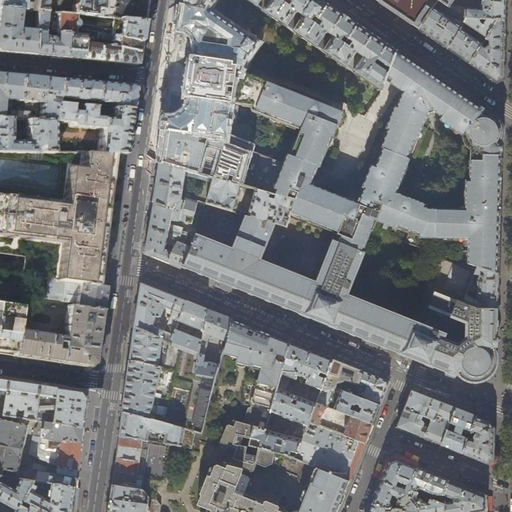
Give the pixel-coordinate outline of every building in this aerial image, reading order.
[(29,11),(31,11),(32,0),(0,0),(0,8),(19,10),(29,11)] [(32,0),(31,11),(35,12),(43,13),(44,13),(45,1),(46,1),(47,1),(48,1),(49,1),(50,0),(73,0),(75,2),(75,6),(72,6),(71,7),(71,15),(73,15),(121,20),(143,22),(145,7),(146,0),(32,0)] [(182,0),(181,6),(210,10),(216,0),(246,0),(264,12),(265,11),(362,78),(378,89),(381,91),(385,80),(397,51),(379,39),(343,14),(322,0),(182,0)] [(375,0),(398,15),(418,29),(438,0),(375,0)] [(450,8),(438,0),(418,29),(434,40),(448,49),(467,20),(456,12),(453,16),(459,20),(456,24),(444,16),(450,8)] [(450,8),(456,12),(467,20),(480,21),(486,21),(499,22),(505,22),(505,1),(505,0),(438,0),(450,8)] [(227,142),(233,104),(242,72),(247,57),(249,58),(259,43),(210,10),(181,6),(179,22),(177,33),(182,35),(184,36),(186,38),(188,39),(189,41),(190,42),(190,43),(191,45),(192,49),(192,51),(191,53),(189,53),(189,56),(188,57),(187,61),(187,62),(188,63),(187,66),(189,66),(186,88),(184,88),(184,90),(183,91),(182,96),(182,97),(183,97),(182,101),(185,101),(184,103),(184,105),(183,106),(182,108),(181,109),(179,111),(178,112),(176,113),(174,114),(170,114),(168,114),(166,114),(165,115),(164,126),(227,142)] [(19,10),(0,8),(0,52),(10,53),(30,55),(33,28),(17,26),(19,10)] [(41,37),(43,13),(35,12),(34,17),(33,28),(30,55),(46,57),(63,58),(64,34),(55,33),(50,33),(49,38),(41,37)] [(73,21),(73,15),(71,15),(57,14),(55,33),(64,34),(71,35),(72,35),(73,29),(76,27),(76,23),(74,21),(73,21)] [(142,28),(143,22),(121,20),(120,24),(111,22),(110,26),(86,22),(80,22),(78,36),(82,36),(87,36),(88,31),(140,42),(142,28)] [(480,24),(478,24),(480,21),(467,20),(448,49),(459,57),(470,64),(481,48),(483,45),(499,22),(486,21),(482,27),(482,26),(481,25),(480,24)] [(504,51),(505,22),(499,22),(483,45),(485,46),(486,45),(488,46),(484,50),(481,48),(470,64),(480,71),(496,82),(503,79),(504,51)] [(138,55),(140,42),(88,31),(87,36),(82,36),(80,60),(106,62),(137,65),(138,55)] [(78,36),(72,35),(71,35),(64,34),(63,58),(72,59),(80,60),(82,36),(78,36)] [(301,131),(291,157),(289,156),(285,166),(274,194),(294,199),(291,212),(338,231),(337,234),(340,235),(337,241),(361,251),(374,221),(408,235),(404,244),(477,265),(498,275),(499,241),(499,210),(501,160),(501,147),(499,146),(501,144),(502,142),(502,140),(503,138),(503,136),(503,130),(502,128),(501,124),(500,122),(498,120),(495,117),(493,116),(492,115),(489,114),(486,113),(483,112),(484,111),(469,101),(449,87),(428,72),(397,51),(385,80),(403,92),(397,108),(394,107),(386,129),(388,130),(381,149),(384,149),(376,168),(372,166),(357,204),(310,186),(317,168),(319,168),(331,137),(332,137),(341,114),(242,72),(233,104),(252,107),(251,112),(301,131)] [(3,74),(0,73),(0,99),(13,100),(13,103),(16,103),(19,76),(3,74)] [(36,77),(19,76),(16,103),(19,103),(19,101),(40,103),(38,121),(52,122),(55,104),(55,98),(94,102),(96,83),(75,81),(36,77)] [(96,83),(94,102),(107,103),(107,108),(130,110),(131,99),(133,87),(112,85),(96,83)] [(126,134),(130,110),(107,108),(78,106),(77,113),(69,112),(70,105),(55,104),(52,122),(38,121),(33,121),(25,121),(25,142),(9,142),(9,120),(5,119),(0,119),(0,152),(52,153),(52,122),(68,123),(70,127),(98,130),(96,154),(110,154),(123,154),(126,134)] [(6,115),(5,119),(9,120),(14,120),(15,111),(9,111),(9,115),(6,115)] [(15,111),(14,120),(25,121),(33,121),(33,116),(27,116),(27,112),(15,111)] [(237,146),(227,142),(164,126),(163,135),(159,161),(184,169),(214,177),(240,184),(256,189),(274,194),(285,166),(237,147),(237,146)] [(52,153),(0,152),(0,273),(24,277),(26,277),(46,280),(93,286),(96,263),(98,241),(101,219),(104,196),(107,175),(110,154),(96,154),(52,153)] [(180,199),(184,169),(159,161),(155,182),(152,203),(182,211),(184,200),(180,199)] [(233,210),(240,184),(214,177),(207,203),(208,204),(233,210)] [(287,225),(291,212),(294,199),(274,194),(256,189),(249,215),(274,222),(287,225)] [(198,201),(189,199),(186,198),(185,197),(184,200),(182,211),(152,203),(148,231),(145,253),(158,258),(172,264),(181,268),(182,266),(193,240),(188,239),(190,233),(183,231),(183,228),(170,224),(171,219),(179,221),(179,220),(192,223),(198,201)] [(429,307),(422,326),(345,295),(363,251),(361,251),(337,241),(334,240),(317,283),(258,260),(274,222),(249,215),(248,215),(233,250),(195,235),(193,240),(182,266),(208,277),(237,288),(292,310),(302,314),(301,315),(336,328),(369,341),(398,353),(415,360),(432,367),(447,373),(454,376),(457,374),(459,376),(461,378),(463,380),(466,381),(468,382),(471,383),(474,383),(476,383),(478,383),(481,382),(484,381),(486,380),(489,378),(490,377),(492,375),(493,373),(495,370),(496,368),(496,365),(497,363),(497,360),(497,359),(496,356),(495,353),(494,351),(493,348),(495,347),(496,347),(497,310),(476,308),(462,304),(463,303),(475,270),(437,257),(419,303),(429,307)] [(497,288),(498,275),(477,265),(475,270),(463,303),(462,304),(476,308),(497,310),(497,288)] [(0,273),(0,352),(12,354),(15,331),(19,310),(21,311),(26,277),(24,277),(0,273)] [(63,302),(74,304),(73,307),(100,311),(102,300),(104,287),(93,286),(46,280),(44,295),(39,294),(39,299),(63,302)] [(135,327),(171,342),(186,302),(141,283),(137,306),(135,327)] [(198,353),(199,352),(206,310),(203,308),(186,302),(171,342),(198,353)] [(96,338),(100,311),(73,307),(66,306),(61,338),(15,331),(12,354),(11,356),(55,363),(86,367),(93,362),(96,338)] [(219,315),(206,310),(199,352),(205,353),(207,343),(205,343),(207,341),(209,335),(212,336),(211,339),(214,340),(215,337),(226,342),(232,322),(233,320),(219,315)] [(250,410),(247,410),(244,422),(237,421),(236,427),(227,425),(220,443),(222,446),(223,446),(222,448),(224,451),(232,455),(226,468),(219,464),(215,466),(212,477),(208,475),(200,495),(202,495),(197,505),(208,509),(208,511),(207,511),(337,511),(339,507),(346,492),(350,481),(295,459),(295,458),(290,457),(277,454),(274,453),(258,449),(248,446),(251,439),(254,428),(265,431),(271,412),(277,389),(289,343),(275,338),(252,329),(240,324),(232,322),(226,342),(224,347),(222,354),(238,357),(237,362),(250,365),(243,398),(244,403),(250,404),(250,410)] [(171,342),(135,327),(132,343),(126,386),(123,412),(143,417),(151,420),(184,429),(201,433),(214,378),(195,374),(198,354),(198,353),(171,342)] [(322,355),(289,343),(277,389),(271,412),(283,416),(282,417),(293,422),(294,421),(299,423),(290,437),(265,431),(254,428),(251,439),(260,442),(258,449),(274,453),(275,448),(281,449),(280,451),(278,450),(277,454),(290,457),(291,452),(297,454),(301,440),(302,441),(309,422),(315,405),(283,392),(286,390),(290,378),(295,380),(297,375),(307,379),(305,384),(315,387),(311,399),(317,401),(332,360),(322,355)] [(204,356),(198,354),(195,374),(214,378),(215,378),(219,365),(203,362),(204,356)] [(356,386),(362,372),(336,361),(332,360),(317,401),(316,403),(326,407),(327,408),(334,389),(356,386)] [(356,386),(334,389),(341,392),(380,406),(384,394),(389,382),(375,377),(362,372),(356,386)] [(0,379),(0,394),(1,395),(2,393),(2,391),(7,392),(3,416),(14,418),(27,420),(39,421),(84,428),(86,413),(88,399),(83,392),(70,390),(23,383),(0,379)] [(437,416),(443,403),(412,391),(403,412),(397,427),(411,433),(424,438),(432,420),(435,421),(437,416)] [(334,410),(372,425),(376,414),(380,406),(341,392),(334,410)] [(372,425),(334,410),(330,409),(329,412),(332,413),(330,417),(348,424),(347,428),(340,425),(328,420),(322,419),(326,407),(316,403),(315,405),(309,422),(365,443),(368,434),(372,425)] [(444,404),(443,403),(437,416),(441,417),(440,420),(439,419),(437,422),(435,421),(432,420),(424,438),(432,442),(441,445),(455,409),(444,404)] [(458,409),(455,409),(441,445),(452,450),(462,454),(468,439),(469,435),(465,434),(463,435),(461,434),(464,429),(470,432),(471,431),(476,417),(458,409)] [(143,417),(123,412),(121,424),(119,436),(148,441),(149,432),(166,435),(164,443),(181,446),(184,429),(151,420),(150,424),(149,422),(144,421),(142,422),(143,417)] [(490,422),(476,417),(471,431),(474,434),(473,435),(473,436),(473,437),(472,438),(472,439),(473,439),(472,440),(468,439),(462,454),(486,463),(493,459),(493,443),(494,439),(494,428),(490,422)] [(26,425),(27,420),(14,418),(13,422),(0,419),(0,475),(1,476),(3,470),(17,473),(28,425),(26,425)] [(80,455),(84,428),(39,421),(38,427),(35,428),(33,436),(43,438),(42,441),(32,440),(29,454),(58,467),(57,474),(76,479),(80,455)] [(365,443),(309,422),(302,441),(301,440),(297,454),(295,458),(295,459),(350,481),(357,463),(365,443)] [(148,441),(119,436),(119,440),(118,445),(147,450),(148,441)] [(147,450),(118,445),(117,450),(116,458),(145,464),(147,450)] [(145,464),(116,458),(115,464),(115,471),(143,477),(145,464)] [(406,497),(409,490),(417,468),(396,460),(389,463),(381,483),(372,504),(388,509),(391,507),(389,503),(392,496),(397,497),(400,501),(406,497)] [(435,475),(417,468),(409,490),(418,494),(420,495),(424,497),(430,499),(443,504),(442,497),(449,481),(435,475)] [(143,477),(115,471),(113,480),(113,484),(142,490),(143,477)] [(29,473),(28,480),(35,481),(43,482),(47,483),(48,483),(49,476),(49,473),(37,472),(37,474),(29,473)] [(54,477),(49,476),(48,483),(75,487),(76,482),(76,479),(57,474),(55,474),(54,477)] [(0,511),(46,511),(25,501),(35,481),(28,480),(9,477),(8,479),(11,481),(17,481),(21,482),(16,490),(0,480),(0,478),(1,476),(0,475),(0,511)] [(41,487),(43,482),(35,481),(25,501),(46,511),(71,511),(73,505),(75,487),(48,483),(47,483),(46,485),(49,487),(52,487),(50,501),(35,493),(38,487),(41,487)] [(484,511),(486,511),(486,505),(486,496),(449,481),(442,497),(443,504),(444,511),(484,511)] [(142,490),(113,484),(110,501),(108,511),(143,511),(146,498),(142,490)] [(416,499),(418,494),(409,490),(406,497),(416,509),(416,511),(444,511),(443,504),(430,499),(428,503),(416,499)] [(416,511),(416,509),(406,497),(400,501),(397,503),(402,510),(402,511),(399,511),(399,510),(397,509),(392,510),(391,511),(388,511),(388,509),(372,504),(369,511),(416,511)]
